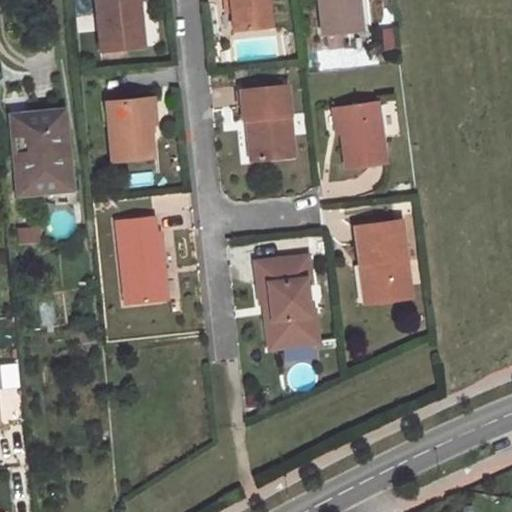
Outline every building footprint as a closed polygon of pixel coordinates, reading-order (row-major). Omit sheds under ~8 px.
[(95,0),(100,42),(141,38),(138,10),(144,10),(142,0),(95,0)] [(230,0),(232,9),(235,29),(273,24),(269,0),(230,0)] [(321,0),(326,37),(369,32),(364,0),(321,0)] [(296,157),(288,87),(242,92),(246,124),(249,124),(257,123),(261,160),(296,157)] [(107,100),(114,154),(154,149),(148,95),(107,100)] [(340,106),(348,165),(386,160),(382,133),(396,131),(392,101),(340,106)] [(15,154),(19,193),(57,189),(54,152),(67,151),(63,110),(24,114),(28,153),(15,154)] [(24,114),(10,116),(15,154),(28,153),(24,114)] [(249,124),(253,160),(261,160),(257,123),(249,124)] [(57,189),(70,188),(67,151),(54,152),(57,189)] [(118,220),(126,298),(168,294),(164,263),(159,263),(155,227),(153,216),(118,220)] [(403,222),(356,228),(361,265),(369,264),(373,302),(413,296),(403,222)] [(164,263),(160,226),(155,227),(159,263),(164,263)] [(313,314),(308,279),(313,278),(310,256),(258,263),(262,301),(271,300),(277,346),(320,341),(317,314),(313,314)] [(361,265),(365,303),(373,302),(369,264),(361,265)] [(277,346),(271,300),(262,301),(267,347),(277,346)]
